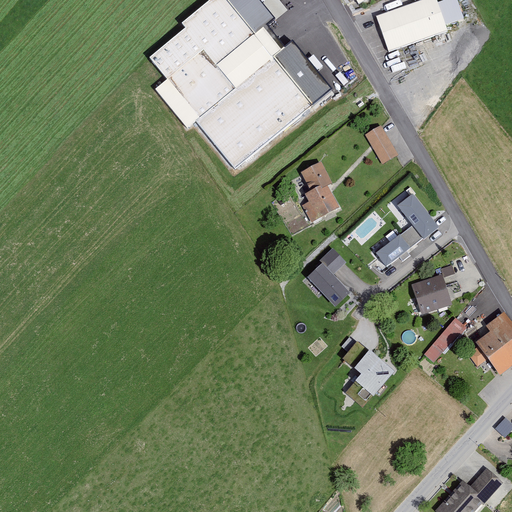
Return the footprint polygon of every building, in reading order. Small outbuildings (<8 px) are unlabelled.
[(275,19),(259,0),(214,0),(146,57),(236,164),(329,86),(293,43),(284,50),(265,28),(275,19)] [(389,51),(446,32),(435,0),(427,0),(378,17),(389,51)] [(367,137),(384,163),(395,156),(378,130),(367,137)] [(305,198),(318,223),(337,213),(323,188),(331,184),(321,165),(302,176),(312,194),(305,198)] [(380,253),(392,268),(437,230),(409,197),(395,209),(410,228),(380,253)] [(307,280),(336,308),(349,295),(330,277),(344,264),(334,253),(307,280)] [(452,263),(441,267),(444,276),(455,272),(452,263)] [(419,318),(451,308),(442,280),(410,290),(419,318)] [(496,372),(511,360),(511,323),(506,315),(473,337),(496,372)] [(436,361),(464,330),(456,323),(428,355),(436,361)] [(366,407),(391,375),(353,346),(342,360),(362,375),(348,393),(366,407)] [(478,366),(486,360),(477,348),(469,354),(478,366)] [(511,422),(506,417),(496,426),(505,435),(511,428),(511,422)] [(462,485),(437,511),(471,511),(497,483),(485,473),(470,491),(462,485)]
